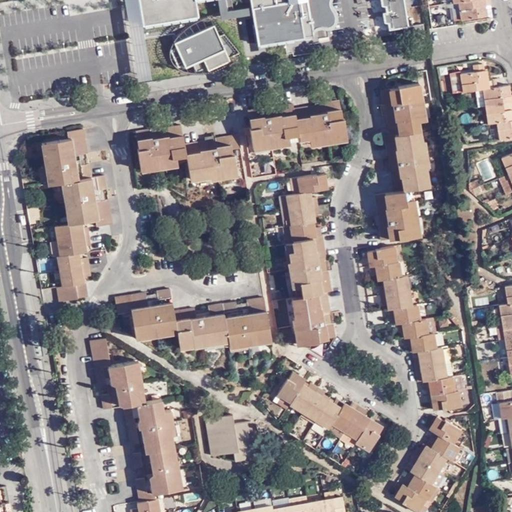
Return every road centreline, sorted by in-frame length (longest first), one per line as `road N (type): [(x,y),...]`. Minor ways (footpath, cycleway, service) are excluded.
road 1 (tertiary): [(56,511),(2,234),(0,165)]
road 2 (residential): [(362,66),(368,136),(340,238),(354,332)]
road 3 (residential): [(111,107),(362,66)]
road 4 (residential): [(110,277),(75,345),(105,511)]
road 5 (residential): [(111,107),(133,237),(110,277)]
road 6 (residential): [(110,277),(156,278),(186,290),(249,284)]
road 7 (residential): [(354,332),(328,366),(407,416)]
